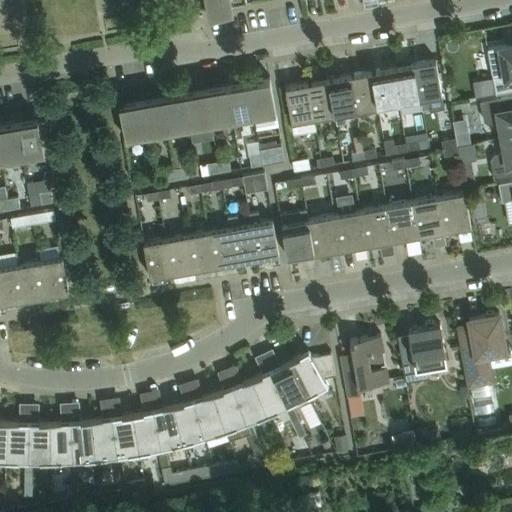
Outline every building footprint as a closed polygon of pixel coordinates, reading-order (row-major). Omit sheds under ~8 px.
[(246,1),(245,0),(205,0),(207,7),(206,7),(206,8),(207,8),(208,13),(230,9),(229,4),(246,1)] [(511,42),(487,47),(495,92),(511,88),(511,42)] [(435,58),(413,62),(419,97),(441,93),(435,58)] [(419,97),(413,62),(392,65),(398,101),(419,97)] [(398,101),(392,65),(370,69),(377,105),(398,101)] [(377,105),(370,69),(349,73),(356,108),(377,105)] [(356,108),(349,73),(328,77),(334,112),(356,108)] [(275,111),(269,75),(247,79),(253,115),(275,111)] [(334,112),(328,77),(307,80),(313,116),(334,112)] [(253,115),(247,79),(226,83),(232,118),(253,115)] [(313,116),(307,80),(285,84),(293,132),(315,128),(313,116)] [(232,118),(226,83),(204,86),(211,122),(232,118)] [(211,122),(204,86),(183,90),(189,126),(211,122)] [(189,126),(183,90),(162,94),(168,130),(189,126)] [(511,92),(479,99),(483,119),(489,123),(500,121),(502,136),(511,134),(511,92)] [(168,130),(162,94),(141,98),(147,133),(168,130)] [(147,133),(141,98),(119,101),(125,137),(147,133)] [(44,152),(37,116),(16,120),(22,156),(44,152)] [(22,156),(16,120),(0,122),(0,156),(0,159),(22,156)] [(511,134),(502,136),(505,150),(494,152),(490,158),(493,177),(511,173),(511,134)] [(322,136),(306,137),(307,148),(323,146),(322,136)] [(456,143),(455,136),(441,138),(443,146),(456,143)] [(406,148),(405,141),(393,143),(392,137),(383,138),(385,152),(406,148)] [(417,138),(405,141),(406,148),(418,146),(417,138)] [(458,151),(456,143),(443,146),(444,154),(458,151)] [(375,146),(362,148),(364,156),(376,154),(375,146)] [(271,149),(260,151),(262,162),(273,160),(284,159),(282,148),(271,149)] [(364,156),(362,148),(351,150),(352,158),(364,156)] [(262,162),(260,151),(249,153),(251,164),(262,162)] [(332,154),(320,156),(322,164),(333,161),(332,154)] [(420,165),(418,154),(404,157),(406,168),(420,165)] [(307,155),(292,158),(294,169),(309,166),(307,155)] [(228,157),(217,159),(219,170),(230,168),(228,157)] [(406,168),(404,157),(391,159),(393,170),(406,168)] [(219,170),(217,159),(206,161),(208,172),(219,170)] [(368,175),(366,164),(353,166),(355,177),(368,175)] [(186,165),(174,166),(176,178),(187,176),(186,165)] [(176,178),(174,166),(164,168),(166,179),(176,178)] [(355,177),(353,166),(339,169),(341,180),(355,177)] [(144,183),(143,177),(142,172),(131,174),(133,185),(144,183)] [(249,172),(242,174),(243,182),(245,191),(252,190),(249,172)] [(316,184),(314,173),(301,175),(303,186),(316,184)] [(243,182),(242,174),(230,176),(231,184),(243,182)] [(303,186),(301,175),(287,178),(289,189),(303,186)] [(12,190),(33,186),(31,176),(10,179),(12,190)] [(511,178),(498,181),(501,200),(511,197),(511,178)] [(213,187),(211,179),(199,181),(201,189),(213,187)] [(189,191),(201,189),(199,181),(188,183),(189,191)] [(170,195),(169,187),(157,189),(159,197),(170,195)] [(52,200),(51,189),(39,190),(41,202),(52,200)] [(159,197),(157,189),(145,191),(147,199),(159,197)] [(470,224),(464,189),(437,194),(443,229),(470,224)] [(18,194),(7,196),(9,207),(20,205),(18,194)] [(443,229),(437,194),(411,198),(417,233),(443,229)] [(0,208),(9,207),(7,196),(0,197),(0,208)] [(417,233),(411,198),(386,203),(392,238),(417,233)] [(392,238),(386,203),(360,207),(366,242),(392,238)] [(505,203),(492,207),(495,219),(508,215),(505,203)] [(314,251),(308,217),(306,206),(279,211),(287,256),(314,251)] [(54,217),(53,207),(32,211),(33,221),(54,217)] [(366,242),(360,207),(333,212),(340,247),(366,242)] [(33,221),(32,211),(11,215),(12,225),(33,221)] [(340,247),(333,212),(308,217),(314,251),(340,247)] [(278,252),(272,217),(250,221),(257,256),(278,252)] [(257,256),(250,221),(229,224),(235,260),(257,256)] [(235,260),(229,224),(208,228),(214,264),(235,260)] [(214,264),(208,228),(186,232),(193,267),(214,264)] [(193,267),(186,232),(165,236),(172,271),(193,267)] [(172,271),(165,236),(143,239),(149,275),(172,271)] [(25,297),(18,262),(16,250),(0,252),(0,280),(4,301),(25,297)] [(68,290),(62,254),(40,258),(46,293),(68,290)] [(46,293),(40,258),(18,262),(25,297),(46,293)] [(471,328),(457,330),(466,383),(468,383),(475,423),(492,420),(488,396),(495,395),(492,379),(488,351),(505,348),(498,311),(468,316),(471,328)] [(410,339),(398,341),(405,380),(418,378),(416,366),(446,361),(439,321),(408,327),(410,339)] [(353,358),(340,360),(347,394),(360,392),(359,384),(388,379),(380,332),(349,337),(353,358)] [(335,374),(331,350),(329,350),(329,351),(312,354),(311,352),(302,357),(299,352),(289,357),(307,393),(328,382),(324,375),(335,374)] [(307,393),(289,357),(279,362),(282,368),(273,372),(288,403),(307,393)] [(288,403),(273,372),(264,376),(262,371),(252,375),(267,412),(277,408),(288,403)] [(267,412),(252,375),(241,379),(244,385),(234,388),(246,420),(267,412)] [(248,424),(246,420),(234,388),(225,392),(223,386),(213,390),(225,428),(229,438),(246,432),(250,431),(248,424)] [(225,428),(213,390),(202,393),(204,399),(195,402),(204,434),(225,428)] [(204,434),(195,402),(185,405),(183,399),(173,402),(182,440),(193,438),(204,434)] [(182,440),(173,402),(162,404),(164,410),(154,412),(161,445),(182,440)] [(293,405),(290,407),(286,408),(292,422),(299,418),(293,405)] [(161,445),(154,412),(144,415),(143,408),(132,410),(139,450),(150,448),(161,445)] [(139,450),(132,410),(121,412),(122,418),(112,420),(117,453),(139,450)] [(117,453),(112,420),(102,421),(102,415),(91,416),(95,456),(106,455),(117,453)] [(95,456),(91,416),(80,417),(81,423),(71,424),(72,458),(95,456)] [(28,459),(29,425),(19,425),(19,419),(8,418),(6,458),(28,459)] [(72,458),(71,424),(61,425),(60,418),(49,419),(50,459),(72,458)] [(306,432),(299,418),(292,422),(299,435),(306,432)] [(50,459),(49,419),(38,419),(39,425),(29,425),(28,459),(39,459),(50,459)] [(249,440),(257,437),(252,423),(248,424),(250,431),(246,432),(249,440)] [(346,433),(345,433),(329,436),(336,449),(348,447),(346,433)] [(262,450),(257,437),(249,440),(255,453),(262,450)] [(166,449),(162,450),(158,451),(161,465),(169,463),(166,449)] [(122,457),(118,458),(114,458),(116,473),(124,472),(122,457)] [(238,466),(235,457),(212,461),(215,470),(238,466)] [(215,470),(212,461),(189,465),(192,475),(215,470)] [(77,462),(73,462),(69,462),(70,477),(78,477),(77,462)] [(32,463),(28,463),(24,463),(24,478),(32,478),(32,463)] [(192,475),(189,465),(162,470),(164,480),(192,475)] [(126,486),(124,472),(116,473),(118,487),(126,486)] [(79,491),(78,477),(70,477),(71,492),(79,491)] [(146,491),(144,477),(130,480),(132,493),(146,491)] [(32,493),(32,478),(24,478),(24,493),(32,493)]
